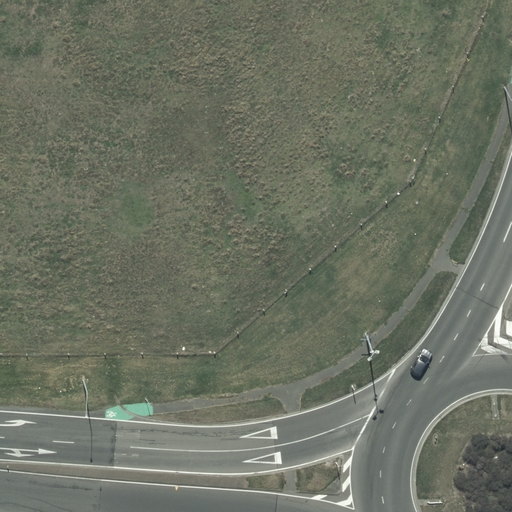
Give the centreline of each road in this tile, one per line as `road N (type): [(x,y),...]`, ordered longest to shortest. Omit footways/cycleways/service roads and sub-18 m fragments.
road 1 (secondary): [(0,438),(259,449),(408,405)]
road 2 (secondary): [(256,511),(0,484)]
road 3 (trunk): [(424,388),(487,279),(511,209)]
